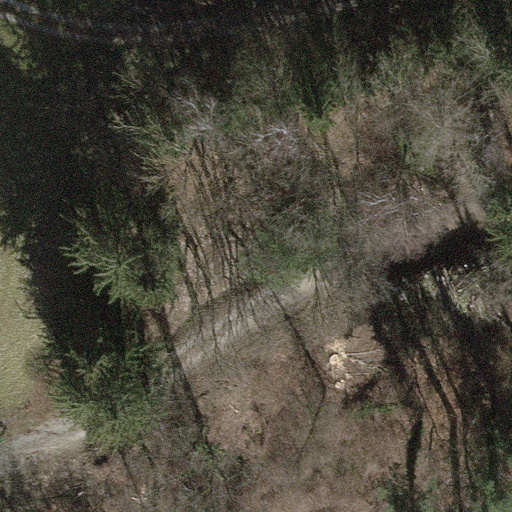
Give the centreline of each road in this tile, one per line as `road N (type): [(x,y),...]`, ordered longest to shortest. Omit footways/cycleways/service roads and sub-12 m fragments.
road 1 (track): [(0,461),(106,418),(199,335),(302,274),(399,234),(511,208)]
road 2 (track): [(0,7),(86,46),(168,52),(369,32),(466,0)]
